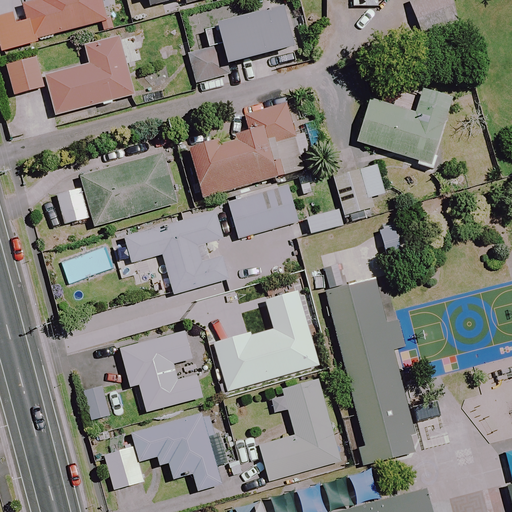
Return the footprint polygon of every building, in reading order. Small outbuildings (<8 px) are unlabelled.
[(103,23),(97,0),(36,0),(37,1),(16,6),(25,43),(103,23)] [(351,0),(351,8),(378,9),(378,0),(351,0)] [(456,24),(448,0),(409,0),(391,6),(401,40),(456,24)] [(293,71),(281,11),(215,25),(220,49),(188,55),(194,84),(224,78),(225,85),(293,71)] [(130,98),(116,40),(82,48),(86,66),(42,77),(52,118),(130,98)] [(40,89),(33,60),(3,68),(11,97),(40,89)] [(449,102),(419,94),(413,114),(365,100),(352,144),(415,162),(414,166),(428,171),(449,102)] [(294,138),(282,102),(241,114),(246,132),(183,152),(198,201),(275,178),(266,147),(294,138)] [(173,207),(160,156),(78,178),(80,186),(54,193),(62,226),(89,219),(91,228),(173,207)] [(382,195),(373,168),(330,181),(341,218),(371,209),(368,200),(382,195)] [(297,223),(287,188),(225,205),(235,241),(297,223)] [(340,227),(336,212),(302,221),(307,237),(340,227)] [(220,241),(213,213),(121,239),(128,265),(159,257),(170,297),(224,282),(217,258),(207,261),(203,245),(220,241)] [(413,248),(405,223),(376,233),(384,258),(413,248)] [(367,268),(317,281),(369,472),(418,459),(367,268)] [(189,360),(182,333),(116,351),(126,388),(136,386),(143,414),(199,399),(193,377),(175,382),(170,365),(189,360)] [(337,464),(314,382),(279,392),(292,439),(256,449),(265,484),(337,464)] [(105,418),(98,389),(81,393),(88,422),(105,418)] [(211,436),(205,412),(126,433),(131,449),(102,457),(111,492),(141,484),(135,464),(155,458),(157,467),(166,465),(170,481),(190,476),(194,493),(219,486),(205,437),(211,436)] [(511,449),(491,455),(499,486),(511,482),(511,449)] [(511,511),(511,484),(486,491),(491,511),(511,511)] [(415,511),(411,494),(344,511),(415,511)]
